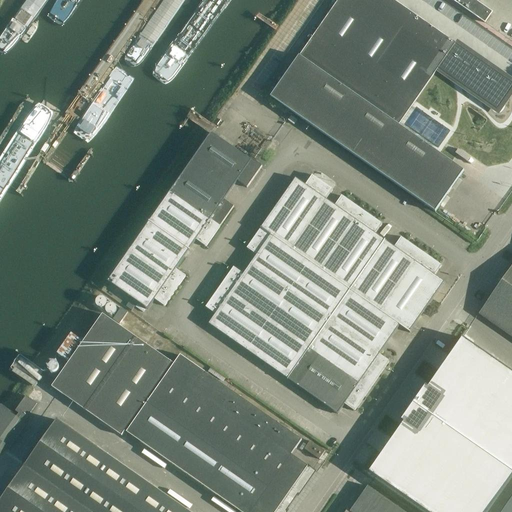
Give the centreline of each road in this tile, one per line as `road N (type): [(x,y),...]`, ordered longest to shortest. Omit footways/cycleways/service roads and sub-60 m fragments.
road 1 (unclassified): [(351,444),(177,318),(292,141),(475,270)]
road 2 (unknown): [(213,511),(64,410),(41,419),(0,479)]
road 3 (unclassified): [(351,444),(475,270)]
